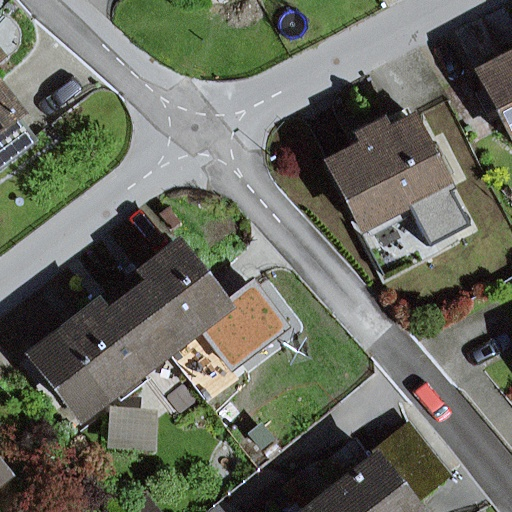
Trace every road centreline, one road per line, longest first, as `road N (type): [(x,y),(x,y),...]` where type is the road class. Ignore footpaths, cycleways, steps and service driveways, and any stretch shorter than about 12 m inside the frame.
road 1 (residential): [(202,135),(511,494)]
road 2 (residential): [(462,0),(202,135)]
road 3 (residential): [(202,135),(0,293)]
road 4 (residential): [(53,0),(202,135)]
